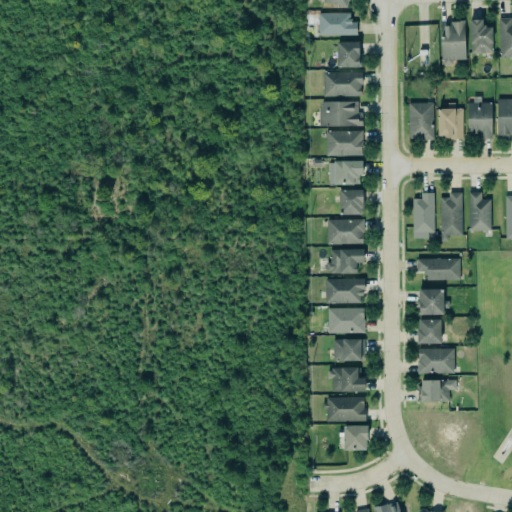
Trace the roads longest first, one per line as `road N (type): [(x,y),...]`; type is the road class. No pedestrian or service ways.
road 1 (residential): [(383,0),(391,411),(403,454)]
road 2 (residential): [(511,167),(387,170)]
road 3 (residential): [(403,454),(453,488),(511,497)]
